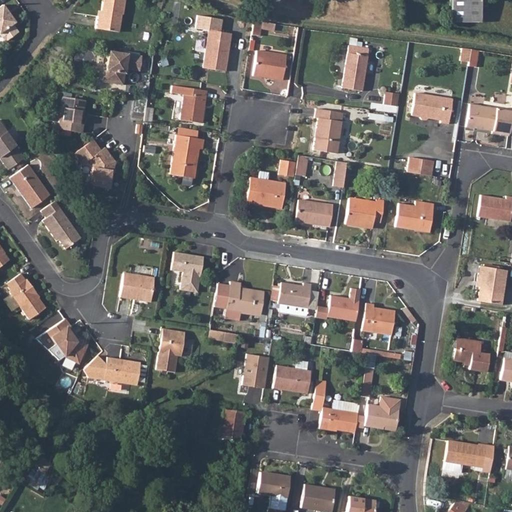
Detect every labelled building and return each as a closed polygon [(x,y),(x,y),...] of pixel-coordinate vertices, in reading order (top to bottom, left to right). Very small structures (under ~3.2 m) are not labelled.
[(123,0),(100,0),(98,18),(96,18),(94,30),(116,34),(119,16),(120,17),(123,0)] [(477,0),(452,0),(452,17),(477,17),(477,0)] [(0,7),(0,33),(6,41),(19,32),(14,24),(17,22),(4,5),(0,7)] [(195,28),(209,30),(221,32),(223,20),(197,15),(195,28)] [(250,38),(259,39),(260,31),(261,25),(261,23),(255,23),(253,22),(250,38)] [(274,27),(261,25),(260,31),(273,33),(274,27)] [(225,71),(231,34),(221,32),(209,30),(204,68),(225,71)] [(361,93),(367,51),(348,48),(342,90),(361,93)] [(456,64),(472,66),(474,51),(459,49),(456,64)] [(138,73),(141,58),(110,53),(107,72),(105,72),(104,84),(124,87),(126,71),(138,73)] [(256,54),(253,79),(282,83),(286,58),(256,54)] [(202,127),(207,95),(173,89),(172,97),(185,99),(181,124),(202,127)] [(383,106),(397,108),(399,96),(385,94),(383,106)] [(452,102),(415,96),(412,117),(419,118),(420,119),(421,120),(422,121),(424,121),(426,121),(427,120),(441,122),(441,124),(449,126),(452,102)] [(61,98),(56,130),(79,134),(81,126),(79,125),(83,101),(61,98)] [(511,111),(504,110),(470,105),(466,128),(493,132),(493,135),(508,137),(511,111)] [(154,112),(147,111),(145,126),(152,127),(154,112)] [(336,156),(342,116),(314,112),(313,121),(316,122),(312,152),(336,156)] [(0,161),(8,172),(24,160),(15,148),(16,147),(0,126),(0,161)] [(178,138),(198,141),(199,134),(179,131),(178,138)] [(206,143),(198,141),(178,138),(172,178),(196,182),(201,152),(204,153),(206,143)] [(91,141),(72,155),(81,166),(85,163),(90,169),(88,182),(91,187),(109,190),(114,162),(103,148),(99,151),(91,141)] [(296,165),(295,177),(300,178),(303,158),(298,157),(296,165)] [(407,174),(431,178),(434,163),(409,160),(407,174)] [(295,177),(296,165),(283,163),(281,177),(294,179),(295,177)] [(333,188),(343,190),(347,165),(337,163),(333,188)] [(9,180),(31,210),(49,197),(27,167),(9,180)] [(282,211),(285,185),(250,180),(246,206),(282,211)] [(511,197),(505,197),(504,200),(480,196),(476,217),(509,222),(511,203),(511,197)] [(376,204),(350,199),(346,225),(360,228),(361,225),(373,226),(374,222),(381,223),(384,202),(376,201),(376,204)] [(56,201),(40,213),(45,220),(42,223),(53,238),(55,236),(59,241),(65,251),(83,238),(56,201)] [(330,228),(333,207),(299,202),(295,223),(330,228)] [(416,202),(415,208),(398,206),(395,228),(416,232),(416,230),(430,232),(434,205),(416,202)] [(203,259),(173,255),(171,273),(183,274),(180,292),(197,295),(203,259)] [(478,267),(477,275),(480,276),(478,288),(477,302),(501,306),(506,271),(478,267)] [(10,294),(30,321),(46,310),(37,297),(38,296),(27,281),(26,282),(21,276),(7,286),(11,293),(10,294)] [(124,276),(120,300),(151,305),(154,281),(124,276)] [(232,287),(228,310),(243,312),(263,315),(266,295),(243,291),(244,285),(232,283),(232,287)] [(218,284),(214,308),(228,310),(232,287),(218,284)] [(307,285),(306,288),(284,284),(280,305),(295,308),(294,314),(310,316),(315,286),(307,285)] [(330,322),(330,319),(358,324),(362,300),(363,292),(354,291),(352,301),(333,299),(331,310),(320,308),(318,320),(330,322)] [(377,310),(377,307),(369,306),(365,333),(395,337),(398,314),(377,310)] [(243,312),(228,310),(227,319),(242,321),(243,312)] [(72,329),(66,320),(46,335),(64,359),(85,364),(89,344),(79,341),(71,330),(72,329)] [(207,330),(206,339),(233,344),(235,335),(207,330)] [(186,334),(162,331),(160,340),(162,341),(157,372),(176,374),(178,357),(182,358),(186,334)] [(481,342),(460,339),(459,349),(455,349),(453,361),(470,363),(470,369),(488,371),(490,353),(480,352),(481,342)] [(364,355),(366,342),(355,341),(353,353),(364,355)] [(245,353),(240,385),(263,388),(268,356),(245,353)] [(82,371),(88,380),(139,387),(139,382),(142,367),(142,365),(109,360),(107,365),(98,357),(82,371)] [(511,359),(504,358),(500,379),(511,381),(511,359)] [(293,359),(292,367),(275,364),(272,387),(303,392),(305,378),(308,379),(309,369),(304,369),(305,361),(293,359)] [(364,365),(359,394),(367,396),(372,366),(364,365)] [(149,368),(142,367),(139,382),(147,383),(149,368)] [(316,379),(314,387),(324,388),(325,380),(316,379)] [(321,405),(324,388),(314,387),(311,410),(318,411),(315,427),(326,428),(327,426),(354,430),(355,424),(356,413),(357,411),(331,407),(321,405)] [(379,394),(377,404),(397,407),(398,397),(379,394)] [(333,399),(331,407),(357,411),(358,403),(333,399)] [(394,426),(397,407),(377,404),(366,402),(364,414),(363,424),(381,426),(381,424),(394,426)] [(241,428),(243,411),(222,408),(218,437),(237,440),(239,427),(241,428)] [(356,413),(355,424),(362,425),(363,424),(364,414),(356,413)] [(480,446),(450,442),(445,471),(463,473),(464,465),(486,468),(489,446),(481,444),(480,446)] [(283,508),(288,475),(259,470),(255,491),(270,493),(268,505),(283,508)] [(319,486),(303,483),(299,507),(330,511),(333,490),(319,488),(319,486)] [(372,511),(374,499),(347,495),(344,511),(372,511)] [(467,511),(470,507),(463,502),(459,501),(451,511),(467,511)]
